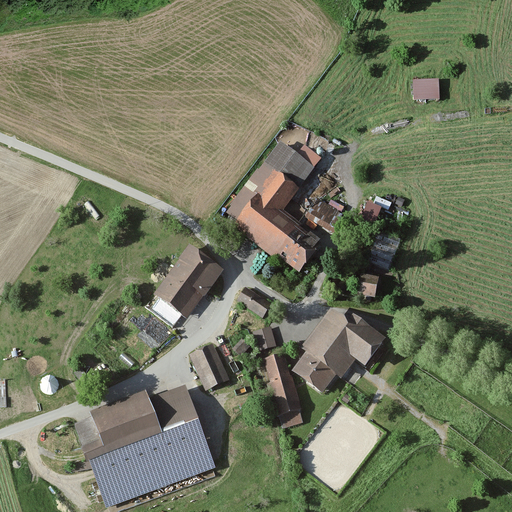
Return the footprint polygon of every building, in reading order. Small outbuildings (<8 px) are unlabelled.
[(413,103),(440,102),(439,81),(413,82),(413,103)] [(308,169),(275,143),(218,213),(294,274),(321,240),(278,206),(308,169)] [(316,192),(305,209),(329,225),(340,207),(316,192)] [(381,204),(388,207),(390,200),(368,192),(361,212),(375,218),(381,204)] [(391,265),(401,234),(378,227),(368,258),(391,265)] [(222,268),(188,244),(154,293),(188,316),(222,268)] [(360,274),(378,277),(379,271),(361,267),(360,274)] [(378,283),(358,278),(353,296),(373,302),(378,283)] [(262,318),(271,304),(245,286),(243,289),(236,300),(262,318)] [(358,371),(377,345),(328,309),(285,366),(321,392),(344,361),(358,371)] [(272,348),(267,329),(250,334),(256,353),(272,348)] [(228,380),(211,344),(190,354),(207,390),(228,380)] [(283,426),(302,421),(283,354),(264,359),(283,426)] [(214,469),(182,385),(77,425),(108,509),(214,469)]
